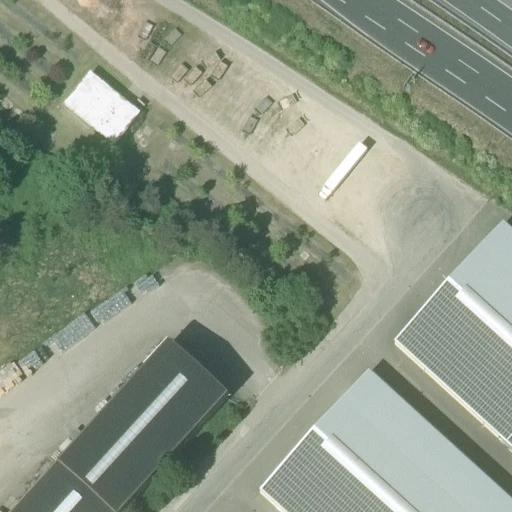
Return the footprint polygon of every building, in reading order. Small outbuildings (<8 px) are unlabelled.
[(64,108),(114,148),(139,117),(90,77),(64,108)] [(394,347),(511,454),(511,238),(501,228),(394,347)] [(167,348),(56,470),(102,511),(126,511),(226,402),(167,348)] [(257,494),(276,511),(511,511),(511,507),(366,374),(257,494)] [(102,511),(56,470),(17,511),(102,511)]
